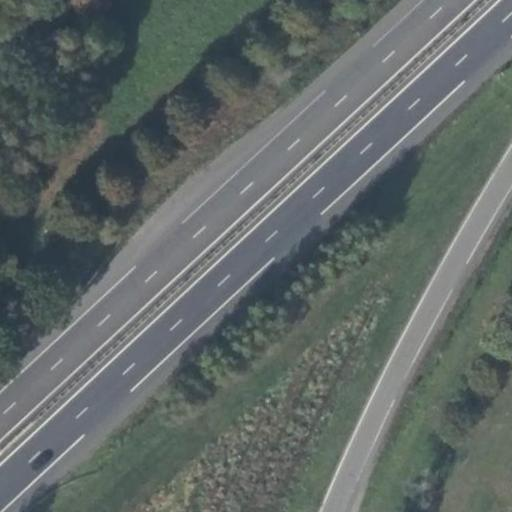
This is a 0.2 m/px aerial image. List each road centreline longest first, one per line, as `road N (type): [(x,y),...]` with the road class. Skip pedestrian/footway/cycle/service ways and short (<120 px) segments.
road 1 (trunk): [(0,485),(511,10)]
road 2 (trunk): [(449,0),(0,417)]
road 3 (trunk): [(330,511),(380,395),(511,163)]
